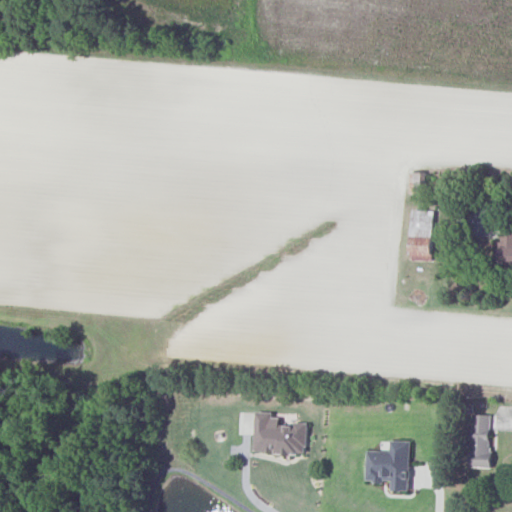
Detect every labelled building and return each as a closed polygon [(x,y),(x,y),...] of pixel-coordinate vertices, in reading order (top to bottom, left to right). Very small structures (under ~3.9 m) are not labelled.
[(436,211),(413,210),(412,260),(434,261),(436,211)] [(511,230),(502,231),(502,241),(497,241),(496,254),(502,254),(502,263),(511,263),(511,230)] [(257,451),(308,452),(309,423),(281,422),(282,412),(258,411),(257,451)] [(493,415),(473,415),(472,466),(492,466),(493,415)] [(394,489),(411,490),(412,439),(392,439),(392,450),(369,449),(368,480),(394,480),(394,489)]
